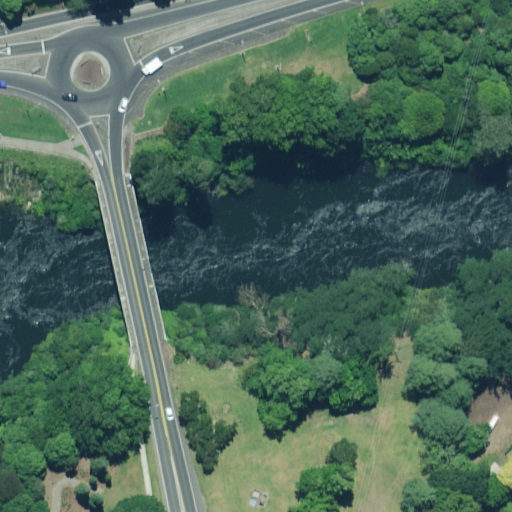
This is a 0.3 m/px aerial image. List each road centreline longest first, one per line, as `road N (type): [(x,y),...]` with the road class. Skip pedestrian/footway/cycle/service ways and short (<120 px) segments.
road 1 (secondary): [(98,106),(182,511)]
road 2 (secondary): [(325,0),(158,58),(124,86)]
road 3 (secondary): [(0,31),(135,0)]
road 4 (secondary): [(108,38),(240,0)]
